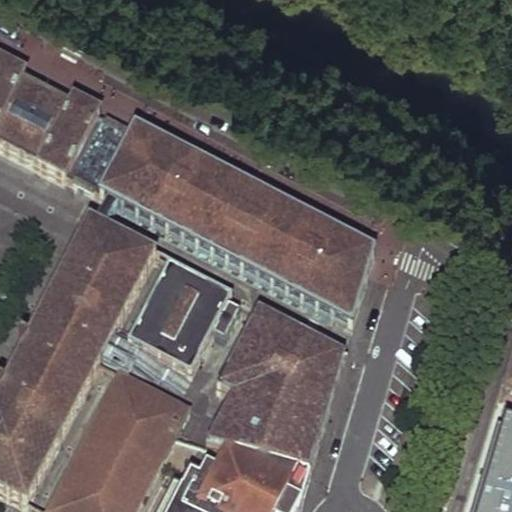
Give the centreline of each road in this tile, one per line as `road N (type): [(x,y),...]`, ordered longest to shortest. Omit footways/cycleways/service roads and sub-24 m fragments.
road 1 (residential): [(5,0),(425,223)]
road 2 (residential): [(425,223),(346,504)]
road 3 (residential): [(511,297),(448,511)]
